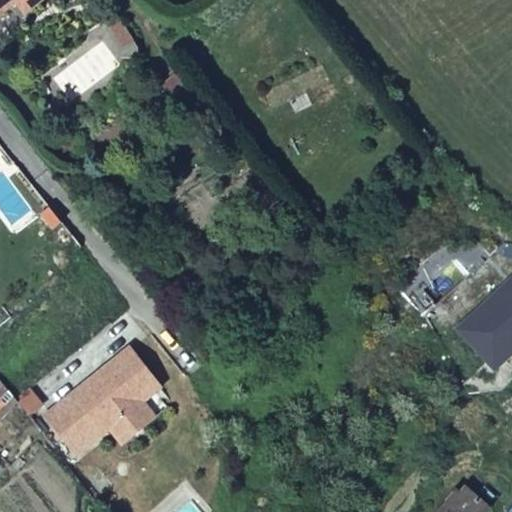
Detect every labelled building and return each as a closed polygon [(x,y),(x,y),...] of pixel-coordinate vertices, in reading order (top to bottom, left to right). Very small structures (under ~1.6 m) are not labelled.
[(120,8),(111,14),(131,43),(140,36),(120,8)] [(176,69),(162,79),(177,100),(192,89),(176,69)] [(511,295),(504,286),(463,322),(499,364),(511,352),(511,295)] [(127,345),(43,410),(72,448),(105,423),(152,387),(156,383),(127,345)] [(28,380),(12,392),(25,408),(41,396),(28,380)] [(152,387),(105,423),(117,439),(164,403),(152,387)] [(493,511),(506,498),(483,477),(451,511),(493,511)]
